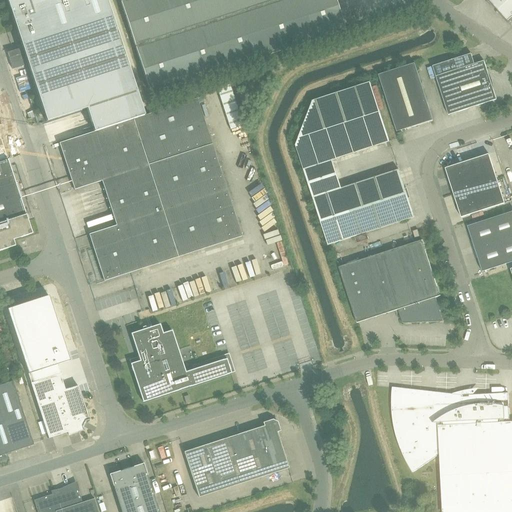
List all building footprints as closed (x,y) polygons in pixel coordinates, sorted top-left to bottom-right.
[(106,0),(6,0),(46,121),(86,108),(89,118),(94,132),(113,125),(144,115),(106,0)] [(119,0),(150,93),(345,30),(334,0),(119,0)] [(511,0),(488,0),(507,21),(511,17),(511,0)] [(448,115),(477,106),(497,100),(484,61),(475,64),(471,53),(432,66),(448,115)] [(378,75),(397,132),(433,120),(415,63),(378,75)] [(406,220),(414,217),(398,170),(341,189),(333,162),(390,143),(370,82),(313,101),(296,146),(328,245),(406,220)] [(104,281),(130,272),(206,248),(241,236),(215,156),(196,98),(156,111),(144,115),(113,125),(94,132),(59,143),(71,179),(74,190),(101,181),(108,202),(116,226),(89,235),(93,247),(104,281)] [(445,168),(453,193),(497,179),(489,154),(445,168)] [(0,250),(15,246),(12,239),(31,233),(27,220),(20,196),(9,166),(7,160),(0,161),(0,250)] [(505,204),(497,179),(453,193),(461,218),(505,204)] [(511,211),(467,226),(482,272),(511,261),(511,211)] [(398,309),(402,323),(443,321),(435,297),(439,296),(421,240),(339,267),(357,323),(398,309)] [(511,274),(510,269),(481,279),(487,299),(511,291),(511,274)] [(511,291),(487,299),(494,320),(511,314),(511,291)] [(48,295),(7,309),(43,421),(46,433),(48,438),(67,432),(68,436),(84,431),(82,427),(85,421),(89,420),(78,385),(64,389),(57,365),(69,361),(48,295)] [(117,329),(128,329),(128,319),(117,319),(117,329)] [(140,361),(131,364),(134,374),(143,401),(152,398),(230,373),(226,359),(185,372),(171,331),(162,334),(159,324),(147,328),(131,334),(140,361)] [(0,384),(0,461),(7,459),(5,454),(33,445),(33,443),(12,381),(0,384)] [(511,511),(511,421),(509,422),(508,408),(508,404),(508,393),(472,395),(468,395),(468,397),(462,397),(462,395),(455,394),(392,387),(392,392),(391,396),(391,401),(391,405),(391,410),(392,414),(392,419),(393,423),(394,428),(395,432),(396,436),(397,441),(399,445),(400,449),(402,453),(404,457),(406,461),(408,465),(411,469),(413,472),(437,456),(436,455),(439,455),(442,511),(511,511)] [(198,497),(288,468),(276,432),(280,431),(277,421),(272,419),(262,423),(263,426),(183,452),(198,497)] [(171,444),(151,451),(157,466),(176,459),(171,444)] [(158,511),(148,480),(143,463),(109,474),(115,492),(121,511),(158,511)] [(98,511),(95,501),(94,499),(82,502),(76,483),(54,492),(54,493),(33,500),(37,511),(98,511)]
